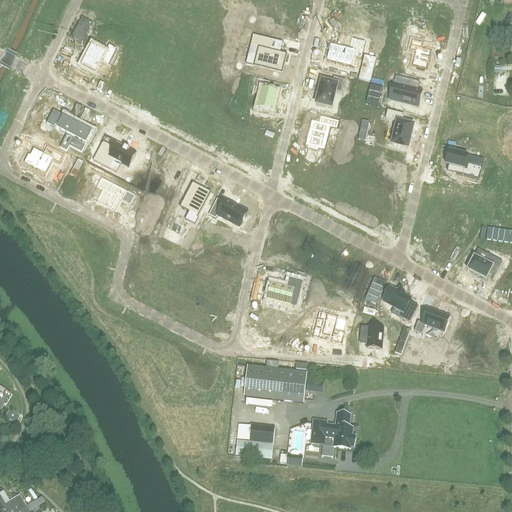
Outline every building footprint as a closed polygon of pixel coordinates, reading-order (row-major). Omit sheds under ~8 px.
[(140,0),(140,6),(154,7),(153,15),(165,17),(166,0),(140,0)] [(177,0),(178,2),(187,3),(187,7),(201,8),(200,12),(208,13),(209,0),(177,0)] [(215,0),(215,1),(217,1),(217,5),(230,6),(230,12),(245,14),(246,0),(215,0)] [(338,17),(337,22),(343,23),(350,25),(348,33),(350,33),(365,37),(367,29),(367,28),(362,27),(366,14),(366,13),(341,7),(339,14),(338,14),(338,16),(338,17)] [(415,27),(412,37),(424,40),(425,34),(436,37),(441,17),(439,16),(440,14),(433,12),(432,14),(427,13),(423,29),(415,27)] [(116,33),(112,42),(119,46),(124,37),(116,33)] [(283,75),(287,55),(271,51),(273,41),(253,36),(251,47),(258,49),(253,67),(283,75)] [(331,47),(327,62),(352,68),(354,59),(361,60),(366,43),(352,40),(349,52),(331,47)] [(422,50),(424,44),(412,42),(410,53),(415,54),(412,68),(417,70),(417,72),(425,74),(425,72),(427,72),(432,53),(430,52),(422,50)] [(84,57),(79,68),(89,73),(90,72),(95,75),(102,63),(109,66),(117,51),(109,46),(106,53),(92,46),(86,58),(84,57)] [(195,61),(192,67),(198,70),(200,64),(195,61)] [(119,66),(112,79),(125,85),(122,91),(134,97),(141,85),(143,85),(146,79),(144,78),(145,77),(133,70),(131,73),(119,66)] [(395,77),(393,86),(399,87),(395,102),(419,108),(422,92),(409,89),(411,81),(395,77)] [(152,94),(147,104),(163,112),(168,102),(178,108),(186,93),(174,87),(174,88),(157,79),(150,93),(152,94)] [(322,82),(316,105),(332,109),(336,93),(342,95),(346,82),(334,79),(333,85),(322,82)] [(270,84),(258,81),(255,94),(261,96),(257,110),(263,111),(262,113),(270,115),(270,113),(273,114),(278,94),(268,92),(270,84)] [(363,83),(360,93),(367,95),(369,85),(363,83)] [(371,87),(366,105),(378,108),(383,90),(371,87)] [(52,111),(45,124),(72,138),(68,146),(80,153),(91,131),(52,111)] [(388,112),(386,120),(397,123),(392,145),(391,146),(392,146),(408,150),(407,150),(408,150),(409,149),(408,149),(410,141),(412,135),(414,127),(414,126),(413,126),(402,124),(404,116),(388,112)] [(457,119),(453,134),(479,140),(482,126),(486,127),(488,119),(467,114),(465,121),(457,119)] [(242,132),(233,149),(255,160),(266,139),(253,132),(259,120),(241,116),(235,128),(242,132)] [(309,136),(307,144),(309,145),(308,147),(317,149),(318,147),(323,148),(329,126),(337,128),(338,121),(321,117),(319,123),(313,121),(311,129),(310,129),(309,130),(310,131),(309,135),(308,134),(308,136),(309,136)] [(502,134),(501,154),(509,154),(508,154),(509,135),(510,135),(510,134),(502,134)] [(103,145),(93,162),(110,171),(115,161),(122,165),(129,168),(136,154),(129,151),(124,148),(116,144),(113,150),(103,145)] [(362,159),(363,155),(365,147),(357,145),(354,157),(362,159)] [(29,156),(24,164),(46,175),(52,163),(60,167),(65,157),(47,148),(44,155),(34,150),(31,157),(29,156)] [(449,152),(446,165),(458,168),(456,175),(479,181),(482,169),(468,166),(470,157),(449,152)] [(377,181),(399,186),(402,173),(397,171),(397,168),(399,160),(386,156),(383,168),(380,167),(377,181)] [(305,166),(297,180),(306,185),(305,186),(311,189),(312,188),(320,192),(325,184),(331,187),(339,172),(332,169),(330,173),(319,167),(317,172),(305,166)] [(153,188),(151,192),(162,197),(159,205),(170,210),(180,183),(173,181),(175,175),(160,169),(152,188),(153,188)] [(103,190),(97,202),(110,209),(110,210),(116,213),(120,205),(122,201),(130,206),(136,196),(127,191),(101,178),(101,179),(97,187),(103,190)] [(193,184),(180,209),(189,214),(190,214),(189,216),(198,220),(198,219),(207,203),(206,203),(211,194),(203,190),(202,191),(200,189),(201,188),(193,184)] [(436,203),(436,204),(437,204),(456,209),(458,201),(463,202),(467,203),(470,189),(457,185),(455,192),(443,189),(441,188),(440,188),(439,189),(440,189),(436,203)] [(479,197),(493,201),(494,192),(481,188),(479,197)] [(362,192),(360,200),(375,203),(370,223),(381,226),(382,223),(387,225),(389,216),(391,217),(393,209),(391,208),(393,200),(362,192)] [(222,206),(216,203),(209,217),(216,220),(218,217),(240,229),(249,213),(225,201),(224,204),(222,206)] [(157,225),(154,233),(162,236),(164,228),(157,225)] [(169,240),(172,234),(167,231),(164,237),(169,240)] [(282,243),(280,252),(282,253),(280,259),(288,261),(286,268),(303,273),(308,253),(299,251),(301,241),(297,240),(298,236),(288,233),(287,237),(285,237),(284,243),(282,243)] [(432,234),(425,249),(448,261),(455,246),(432,234)] [(212,247),(209,258),(215,259),(212,269),(233,274),(235,264),(233,264),(235,259),(222,256),(223,250),(212,247)] [(138,262),(132,286),(142,289),(141,292),(155,300),(161,289),(150,283),(154,266),(148,264),(149,259),(141,257),(140,262),(138,262)] [(470,261),(466,268),(468,269),(467,271),(486,281),(492,271),(497,273),(503,263),(492,257),(488,265),(474,258),(472,262),(470,261)] [(341,271),(338,277),(343,279),(354,285),(359,288),(362,282),(363,282),(364,280),(363,280),(366,274),(358,270),(359,269),(358,268),(358,269),(354,267),(354,266),(353,267),(345,263),(342,269),(341,271)] [(272,284),(268,300),(290,306),(294,290),(300,292),(303,283),(290,280),(288,288),(272,284)] [(323,280),(321,289),(329,291),(331,282),(323,280)] [(199,297),(191,312),(198,315),(196,318),(205,323),(207,320),(216,325),(222,313),(221,313),(222,310),(215,306),(215,305),(210,302),(215,291),(198,281),(192,293),(199,297)] [(391,290),(384,303),(395,309),(404,313),(401,319),(410,324),(416,313),(407,309),(410,303),(411,300),(404,297),(405,295),(404,294),(400,292),(398,291),(397,293),(391,290)] [(418,322),(414,332),(422,335),(425,326),(444,333),(450,318),(427,310),(422,324),(418,322)] [(248,312),(244,331),(250,333),(254,313),(248,312)] [(313,339),(327,343),(327,341),(332,342),(331,344),(343,347),(346,334),(343,334),(336,332),(339,319),(339,318),(319,313),(313,339)] [(361,327),(360,337),(368,338),(367,346),(367,349),(382,350),(384,329),(361,327)] [(304,404),(308,374),(248,367),(244,397),(304,404)] [(312,434),(311,444),(316,444),(323,445),(333,447),(333,448),(334,448),(348,450),(350,450),(351,447),(354,447),(355,438),(352,437),(352,434),(353,429),(351,428),(349,428),(350,416),(337,414),(336,426),(326,425),(327,423),(314,421),(312,434)] [(251,425),(251,427),(249,441),(273,444),(275,428),(251,425)] [(273,446),(237,442),(236,456),(271,460),(273,446)] [(288,466),(304,468),(305,462),(289,459),(288,466)] [(4,491),(0,493),(0,511),(17,511),(27,506),(20,495),(10,501),(4,491)]
